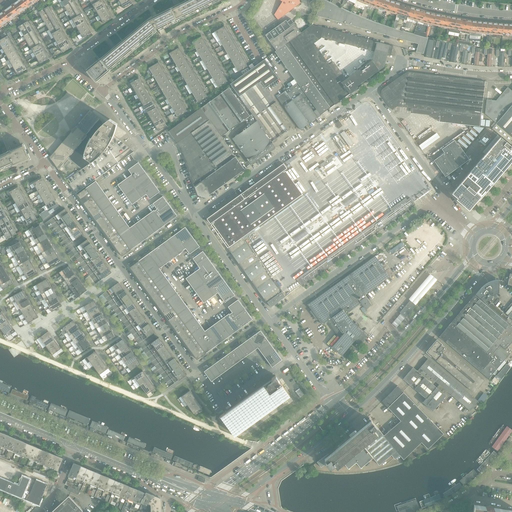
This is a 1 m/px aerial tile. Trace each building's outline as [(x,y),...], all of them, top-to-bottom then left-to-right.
[(28,7),(22,0),(18,0),(12,5),(19,13),(28,7)] [(109,70),(124,57),(156,30),(158,29),(158,30),(217,0),(186,0),(152,17),(151,16),(99,59),(97,61),(86,70),(90,73),(89,74),(93,78),(94,78),(97,82),(110,71),(109,70)] [(95,8),(103,3),(101,0),(100,0),(92,5),(93,5),(95,8)] [(123,8),(132,3),(130,0),(129,0),(121,4),(121,5),(123,8),(123,9),(123,8)] [(299,0),(279,0),(282,2),(274,15),(278,20),(301,4),(299,0)] [(323,18),(328,2),(324,0),(321,0),(316,16),(323,18)] [(376,7),(378,0),(367,0),(366,3),(365,7),(364,10),(361,17),(366,19),(368,14),(366,13),(367,8),(373,10),(374,7),(376,7)] [(386,11),(390,1),(388,0),(378,0),(376,7),(386,11)] [(67,11),(76,6),(73,1),(64,6),(63,7),(64,8),(65,7),(67,10),(66,11),(67,11)] [(397,15),(400,4),(390,1),(386,11),(397,15)] [(331,20),(335,5),(328,2),(323,18),(331,20)] [(97,12),(105,7),(103,3),(95,8),(94,8),(94,9),(95,8),(97,12)] [(406,21),(410,7),(400,4),(397,15),(392,28),(396,30),(403,32),(404,28),(406,21)] [(19,13),(12,5),(3,11),(10,20),(19,13)] [(338,22),(341,8),(335,5),(331,20),(338,22)] [(69,15),(78,10),(76,6),(67,11),(66,11),(66,13),(68,12),(69,15)] [(41,17),(50,12),(47,7),(39,12),(38,12),(39,12),(38,13),(38,14),(40,13),(41,16),(41,17)] [(99,15),(107,11),(105,7),(97,12),(96,12),(97,12),(99,15)] [(417,24),(421,10),(410,7),(406,21),(407,21),(405,27),(410,29),(413,30),(415,24),(416,24),(417,24)] [(345,24),(348,12),(341,8),(338,22),(345,24)] [(72,19),(81,14),(78,10),(69,15),(68,16),(69,17),(70,16),(72,19)] [(428,24),(431,13),(430,13),(421,10),(417,24),(427,27),(428,23),(428,24)] [(10,20),(3,11),(0,13),(0,26),(0,27),(9,21),(10,23),(9,24),(11,27),(14,26),(11,22),(10,20)] [(101,19),(109,14),(107,11),(99,15),(98,16),(99,16),(101,19)] [(44,21),(53,16),(50,12),(41,17),(40,17),(41,18),(42,18),(44,21)] [(352,26),(355,15),(351,13),(348,12),(345,24),(352,26)] [(439,26),(441,15),(431,13),(428,24),(439,26)] [(74,23),(83,18),(81,14),(72,19),(72,20),(72,19),(74,23)] [(103,23),(112,18),(109,14),(101,19),(100,19),(101,20),(101,19),(103,23),(102,23),(103,23)] [(359,28),(362,18),(355,15),(352,26),(359,28)] [(449,28),(451,17),(441,15),(439,26),(449,28)] [(46,25),(46,26),(55,20),(53,16),(44,21),(43,22),(43,23),(45,22),(47,25),(46,25)] [(459,30),(461,19),(451,17),(449,28),(459,30)] [(76,27),(85,22),(83,18),(74,23),(76,27)] [(366,30),(369,20),(362,18),(359,28),(366,30)] [(286,20),(265,35),(267,37),(274,48),(276,50),(276,51),(285,45),(301,33),(291,19),(287,22),(286,20)] [(470,36),(471,21),(461,19),(459,30),(459,33),(468,34),(466,36),(465,42),(458,40),(458,44),(463,44),(468,45),(469,42),(470,36)] [(49,30),(58,25),(55,20),(46,26),(45,26),(46,27),(47,26),(49,30)] [(374,32),(376,23),(369,20),(366,30),(374,32)] [(481,33),(482,22),(471,21),(470,36),(480,37),(481,33)] [(21,31),(30,26),(27,22),(18,27),(17,28),(18,29),(19,28),(21,31)] [(78,30),(87,25),(85,22),(76,27),(78,30)] [(491,38),(492,34),(493,23),(482,22),(481,33),(483,33),(489,34),(488,41),(491,41),(491,38)] [(380,34),(383,25),(376,23),(374,32),(380,34)] [(502,35),(503,24),(496,23),(493,23),(492,34),(495,34),(502,35)] [(511,35),(511,24),(506,24),(503,24),(502,35),(507,35),(511,36),(511,35)] [(52,34),(60,29),(58,25),(49,30),(48,31),(48,32),(50,31),(52,34)] [(80,34),(89,29),(87,25),(78,30),(78,31),(78,30),(80,34)] [(387,36),(390,27),(383,25),(380,34),(387,36)] [(23,36),(32,31),(30,26),(21,31),(20,32),(20,33),(22,32),(24,35),(23,36)] [(216,37),(217,36),(227,31),(224,26),(215,32),(217,35),(215,36),(216,37)] [(301,33),(285,45),(330,108),(335,105),(347,96),(350,94),(349,94),(341,82),(313,43),(314,43),(318,40),(322,38),(324,38),(374,51),(374,52),(372,60),(372,61),(379,71),(382,68),(383,67),(384,64),(384,63),(386,55),(390,56),(392,47),(393,46),(319,27),(313,26),(312,26),(311,26),(304,31),(301,33)] [(394,38),(396,30),(392,28),(390,27),(387,36),(394,38)] [(54,38),(62,33),(60,29),(52,34),(51,34),(52,34),(54,38)] [(83,38),(91,33),(89,29),(80,34),(81,34),(83,37),(82,38),(83,38)] [(401,40),(403,32),(396,30),(394,38),(401,40)] [(26,40),(35,35),(32,31),(23,36),(22,36),(23,38),(24,37),(26,40)] [(220,41),(229,35),(227,31),(217,36),(217,37),(218,36),(219,39),(218,40),(219,41),(220,41)] [(409,38),(410,34),(403,32),(401,40),(408,41),(409,38)] [(61,38),(64,36),(62,33),(54,38),(53,38),(54,38),(56,41),(61,38)] [(425,38),(414,35),(410,34),(409,38),(408,41),(418,44),(416,52),(423,54),(423,53),(428,38),(425,38)] [(28,45),(37,40),(35,35),(26,40),(25,41),(26,42),(27,41),(29,44),(28,45)] [(222,45),(232,40),(229,35),(220,41),(222,44),(221,45),(221,46),(222,45)] [(0,44),(0,45),(9,40),(7,36),(0,40),(0,44)] [(58,45),(67,40),(64,36),(61,38),(56,41),(55,41),(56,42),(56,41),(58,45)] [(194,47),(204,41),(201,37),(192,42),(192,43),(192,42),(194,45),(193,46),(193,47),(194,47)] [(424,57),(432,58),(436,40),(431,39),(428,38),(423,53),(425,54),(424,57)] [(2,49),(11,44),(9,40),(0,45),(2,49)] [(31,49),(40,44),(37,40),(28,45),(27,45),(28,46),(29,46),(31,49)] [(60,49),(69,44),(67,40),(58,45),(60,49)] [(225,50),(234,44),(232,40),(222,45),(223,45),(224,48),(223,49),(224,50),(225,50)] [(196,52),(197,51),(207,46),(204,41),(194,47),(195,47),(197,50),(195,51),(196,52)] [(447,44),(442,43),(438,59),(443,60),(447,44)] [(4,52),(13,47),(11,44),(2,49),(4,52)] [(33,52),(42,47),(40,44),(31,49),(33,52)] [(62,53),(71,48),(69,44),(60,49),(62,52),(62,53),(62,52),(62,53)] [(226,55),(227,54),(237,48),(234,44),(225,50),(227,53),(226,53),(226,55)] [(276,51),(275,52),(297,83),(320,115),(330,108),(285,45),(276,51)] [(199,56),(209,50),(207,46),(197,51),(199,54),(198,55),(198,56),(199,56)] [(7,56),(15,51),(13,47),(4,52),(4,53),(5,52),(7,56)] [(35,56),(44,51),(42,47),(33,52),(33,53),(35,56)] [(171,58),(172,58),(181,52),(179,48),(169,53),(169,54),(170,53),(171,56),(170,57),(171,58)] [(230,58),(240,53),(237,48),(227,54),(228,54),(230,57),(228,58),(229,59),(230,58)] [(201,61),(202,60),(212,55),(209,50),(199,56),(200,56),(202,59),(200,60),(201,61)] [(9,59),(17,55),(15,51),(7,56),(6,56),(7,56),(9,59)] [(38,60),(46,55),(44,51),(35,56),(36,56),(38,60)] [(173,63),(174,62),(184,57),(181,52),(172,58),(174,61),(173,62),(173,63)] [(232,63),(242,57),(240,53),(230,58),(230,59),(230,58),(232,61),(231,62),(231,63),(232,63)] [(11,63),(19,58),(17,55),(9,59),(8,60),(9,60),(11,63)] [(40,64),(48,59),(46,55),(38,60),(37,60),(38,60),(40,63),(39,63),(39,64),(40,63),(40,64)] [(204,65),(205,65),(214,59),(212,55),(202,60),(204,63),(203,64),(204,65)] [(177,67),(186,61),(184,57),(174,62),(175,62),(177,65),(175,66),(176,67),(177,67)] [(235,67),(245,62),(242,57),(232,63),(233,63),(235,66),(233,67),(234,68),(235,67)] [(13,67),(21,62),(19,58),(11,63),(10,63),(10,64),(11,63),(13,67)] [(207,69),(217,63),(214,59),(205,65),(207,68),(206,68),(206,70),(207,69)] [(297,132),(275,102),(265,88),(278,79),(264,60),(230,84),(252,115),(253,116),(276,147),(297,132)] [(178,72),(179,71),(189,65),(186,61),(177,67),(179,70),(178,70),(178,72)] [(347,79),(341,82),(349,94),(356,89),(354,87),(355,87),(356,87),(357,86),(359,85),(360,84),(361,83),(362,82),(363,82),(365,80),(365,79),(365,78),(366,79),(368,77),(367,77),(368,76),(368,77),(368,76),(369,77),(370,77),(369,77),(371,76),(372,75),(373,74),(374,73),(375,73),(376,72),(377,71),(379,71),(372,61),(370,62),(371,62),(362,68),(358,70),(358,71),(350,76),(348,77),(349,78),(347,79)] [(15,70),(24,66),(21,62),(13,67),(12,67),(13,67),(15,70)] [(150,73),(151,72),(161,67),(158,62),(149,68),(151,71),(150,72),(150,73)] [(238,72),(247,66),(245,62),(235,67),(237,70),(236,71),(237,72),(238,72)] [(209,74),(210,73),(219,68),(217,63),(207,69),(208,69),(209,72),(208,73),(209,74)] [(181,76),(182,75),(192,70),(189,65),(179,71),(180,71),(182,74),(180,75),(181,76)] [(17,74),(26,69),(24,66),(15,70),(15,71),(17,74)] [(154,77),(164,71),(161,67),(151,72),(151,73),(152,72),(154,75),(152,76),(153,77),(154,77)] [(211,78),(212,78),(222,72),(219,68),(210,73),(210,74),(210,73),(212,76),(211,77),(211,78)] [(184,80),(194,74),(192,70),(182,75),(182,76),(182,75),(184,79),(183,79),(184,81),(184,80)] [(156,81),(166,76),(164,71),(154,77),(156,80),(155,81),(155,82),(156,81)] [(215,82),(224,77),(222,72),(212,78),(213,78),(214,81),(213,82),(214,83),(215,82)] [(479,127),(483,99),(485,82),(408,72),(406,73),(403,75),(400,77),(392,83),(391,83),(384,89),(382,90),(382,91),(381,92),(381,93),(381,94),(382,96),(392,110),(397,106),(399,107),(430,110),(430,112),(430,113),(431,114),(431,115),(432,116),(432,117),(433,118),(434,119),(435,119),(436,120),(437,120),(439,120),(438,122),(469,126),(469,125),(479,127)] [(186,85),(187,84),(197,79),(194,74),(184,80),(185,80),(187,83),(185,84),(186,85)] [(159,86),(169,80),(166,76),(156,81),(157,81),(159,84),(157,85),(158,86),(159,86)] [(218,87),(227,81),(224,77),(215,82),(217,85),(216,86),(216,87),(217,87),(218,87)] [(133,87),(141,82),(139,78),(130,83),(130,84),(131,83),(133,87)] [(190,89),(199,83),(197,79),(187,84),(187,85),(188,84),(189,87),(188,88),(189,89),(190,89)] [(161,90),(171,85),(169,80),(159,86),(161,89),(160,90),(161,91),(161,90)] [(133,87),(135,91),(143,86),(141,82),(133,87),(132,87),(133,87)] [(287,90),(285,91),(309,123),(320,115),(297,83),(293,86),(290,82),(287,84),(288,87),(286,89),(287,90)] [(191,94),(192,93),(202,88),(199,83),(190,89),(192,92),(191,93),(191,94)] [(163,95),(164,95),(174,89),(171,85),(161,90),(162,90),(164,93),(163,94),(163,95)] [(137,94),(145,89),(143,86),(135,91),(134,91),(135,91),(137,94)] [(511,91),(507,87),(496,101),(486,100),(485,114),(496,123),(491,129),(494,131),(490,137),(492,139),(492,140),(495,143),(500,137),(501,137),(511,145),(511,91)] [(221,137),(249,116),(229,88),(169,131),(177,143),(192,133),(207,154),(221,173),(227,182),(245,170),(235,157),(234,158),(232,155),(233,154),(221,137)] [(195,98),(204,92),(202,88),(192,93),(193,93),(194,96),(193,97),(194,98),(195,98)] [(139,98),(147,93),(145,89),(137,94),(136,94),(136,95),(137,94),(139,98)] [(167,99),(176,93),(174,89),(164,95),(165,95),(166,98),(165,98),(166,100),(167,99)] [(285,91),(276,97),(300,130),(309,123),(285,91)] [(198,102),(207,97),(204,92),(195,98),(197,101),(196,101),(196,103),(197,102),(198,102)] [(141,101),(149,97),(147,93),(139,98),(138,98),(139,98),(141,101)] [(169,103),(179,98),(176,93),(167,99),(169,102),(168,103),(168,104),(169,103)] [(143,105),(151,100),(149,97),(141,101),(141,102),(143,105)] [(171,108),(172,108),(181,102),(179,98),(169,103),(169,104),(170,103),(172,106),(170,107),(171,108)] [(145,109),(154,104),(151,100),(143,105),(143,106),(143,105),(145,109)] [(173,113),(174,112),(184,107),(181,102),(172,108),(174,111),(173,112),(173,113)] [(147,112),(156,108),(154,104),(145,109),(147,112)] [(178,117),(187,111),(184,107),(174,112),(174,113),(175,112),(177,115),(175,116),(176,117),(177,117),(178,117)] [(149,116),(158,111),(156,108),(147,112),(147,113),(149,116)] [(89,143),(92,138),(94,134),(97,130),(101,127),(104,123),(99,119),(100,118),(90,110),(76,127),(76,126),(50,158),(58,170),(69,157),(71,159),(70,159),(82,169),(92,161),(85,156),(86,152),(88,147),(89,143)] [(150,116),(152,120),(160,115),(158,111),(149,116),(149,117),(150,116)] [(154,123),(162,119),(160,115),(152,120),(151,120),(152,120),(154,123)] [(276,147),(253,116),(247,119),(252,125),(233,139),(240,150),(242,152),(249,162),(251,165),(262,157),(276,147)] [(134,152),(116,136),(114,135),(115,133),(116,128),(117,124),(110,119),(106,122),(104,123),(101,127),(97,130),(94,134),(92,138),(89,143),(88,147),(86,152),(85,156),(92,161),(82,169),(73,175),(72,175),(71,175),(72,176),(66,180),(76,194),(134,152)] [(156,127),(164,122),(162,119),(154,123),(153,124),(154,124),(156,127)] [(158,131),(166,126),(164,122),(156,127),(155,127),(156,127),(158,131),(157,131),(158,131)] [(192,133),(177,143),(181,149),(188,168),(207,154),(192,133)] [(479,200),(511,161),(511,147),(500,137),(495,143),(452,194),(458,198),(457,200),(462,205),(469,210),(471,208),(474,204),(478,199),(479,200)] [(469,160),(457,143),(457,144),(454,140),(445,147),(442,149),(444,153),(434,161),(445,177),(469,160)] [(0,170),(17,163),(22,160),(27,158),(22,147),(17,149),(0,156),(0,170)] [(227,182),(221,173),(207,154),(188,168),(198,195),(205,198),(227,182)] [(145,172),(138,163),(128,170),(132,175),(135,180),(145,172)] [(242,239),(300,197),(282,172),(283,172),(287,169),(284,165),(284,164),(283,164),(251,187),(255,193),(254,194),(249,197),(245,191),(242,193),(207,219),(210,224),(213,222),(231,246),(232,247),(242,239)] [(135,188),(149,178),(145,172),(135,180),(132,175),(127,178),(135,188)] [(35,187),(44,182),(42,178),(33,183),(33,184),(33,183),(35,187)] [(135,188),(127,178),(118,185),(125,195),(135,188)] [(142,189),(152,182),(149,178),(135,188),(142,197),(146,194),(142,189)] [(105,194),(96,181),(86,188),(89,193),(93,197),(96,201),(105,194)] [(37,190),(46,186),(44,182),(35,187),(37,190)] [(160,192),(152,182),(142,189),(146,194),(150,199),(160,192)] [(39,194),(48,189),(46,186),(37,190),(37,191),(39,194)] [(11,196),(20,191),(18,187),(9,192),(11,196)] [(80,199),(89,193),(86,188),(77,195),(80,199)] [(142,197),(135,188),(125,195),(132,205),(142,197)] [(41,198),(50,193),(48,189),(39,194),(39,195),(39,194),(41,198)] [(13,200),(22,194),(20,191),(11,196),(12,196),(14,199),(13,200)] [(44,201),(52,196),(50,193),(41,198),(42,198),(44,201)] [(83,204),(93,197),(89,193),(80,199),(83,204)] [(15,203),(24,198),(22,194),(13,200),(14,199),(16,203),(15,203)] [(112,204),(105,194),(96,201),(99,206),(102,210),(103,211),(112,204)] [(46,205),(54,200),(52,196),(44,201),(43,202),(44,202),(46,205)] [(170,206),(163,196),(153,204),(157,209),(160,213),(170,206)] [(96,201),(93,197),(83,204),(86,208),(96,201)] [(17,207),(26,202),(24,198),(15,203),(16,203),(18,207),(17,207)] [(320,273),(341,258),(350,251),(350,250),(352,248),(353,249),(375,234),(379,231),(395,219),(415,205),(413,202),(412,200),(410,198),(407,200),(406,199),(405,198),(405,199),(401,201),(400,202),(391,209),(390,208),(392,211),(297,279),(297,281),(301,278),(304,283),(305,284),(320,273)] [(48,209),(57,204),(54,200),(46,205),(45,205),(46,205),(48,209),(47,209),(48,209)] [(90,212),(99,206),(96,201),(86,208),(90,212)] [(19,212),(20,211),(29,206),(26,202),(17,207),(18,207),(20,210),(18,211),(19,212)] [(119,214),(112,204),(103,211),(105,215),(108,219),(110,221),(119,214)] [(21,216),(22,216),(31,210),(29,206),(20,211),(22,214),(21,215),(21,216)] [(93,217),(102,210),(99,206),(90,212),(93,217)] [(177,216),(170,206),(160,213),(157,209),(154,211),(165,225),(177,216)] [(61,218),(68,213),(65,209),(58,214),(61,218)] [(25,220),(34,215),(31,210),(22,216),(23,216),(25,219),(23,219),(24,221),(25,220)] [(105,215),(103,211),(102,210),(93,217),(96,221),(105,215)] [(165,225),(154,211),(154,210),(149,214),(160,229),(165,225)] [(64,223),(71,217),(68,213),(61,218),(64,223)] [(126,223),(119,214),(110,221),(112,223),(115,228),(117,230),(126,223)] [(160,229),(149,214),(144,217),(155,232),(160,229)] [(28,225),(37,220),(34,215),(25,220),(27,223),(26,224),(27,225),(27,224),(28,225),(28,224),(28,225)] [(99,226),(108,219),(105,215),(96,221),(99,226)] [(0,225),(8,221),(6,216),(0,219),(0,225)] [(67,227),(74,221),(71,217),(64,223),(67,227)] [(155,232),(144,217),(139,221),(150,236),(155,232)] [(425,217),(384,245),(393,257),(394,256),(407,272),(406,273),(415,280),(445,245),(436,237),(429,231),(432,228),(425,217)] [(102,230),(112,223),(110,221),(108,219),(99,226),(102,230)] [(2,230),(11,225),(8,221),(0,225),(0,226),(2,229),(0,230),(1,231),(2,230)] [(70,231),(77,226),(74,221),(67,227),(70,231)] [(150,236),(139,221),(134,225),(145,239),(150,236)] [(106,234),(115,228),(112,223),(102,230),(106,234)] [(140,243),(129,228),(130,228),(126,223),(117,230),(118,232),(121,236),(124,241),(127,245),(131,250),(140,243)] [(4,235),(5,235),(14,230),(11,225),(2,230),(2,231),(3,230),(4,233),(3,234),(4,235)] [(28,238),(42,230),(39,225),(29,231),(31,235),(27,237),(28,238)] [(134,225),(130,228),(129,228),(140,243),(145,239),(134,225)] [(73,235),(80,230),(77,226),(70,231),(73,235)] [(182,244),(192,237),(185,227),(173,236),(183,250),(185,249),(182,244)] [(109,239),(118,232),(117,230),(115,228),(106,234),(109,239)] [(8,239),(16,234),(14,230),(5,235),(7,238),(6,239),(6,240),(7,239),(8,239)] [(34,240),(45,234),(42,230),(28,238),(28,239),(32,236),(34,240)] [(76,239),(83,234),(80,230),(73,235),(76,239)] [(112,243),(121,236),(118,232),(109,239),(112,243)] [(45,234),(34,240),(36,243),(32,246),(33,247),(47,238),(45,234)] [(115,247),(124,241),(121,236),(112,243),(115,247)] [(183,250),(173,236),(167,240),(178,255),(184,251),(183,250)] [(199,247),(192,237),(182,244),(185,249),(189,254),(199,247)] [(40,249),(50,243),(47,238),(33,247),(33,248),(37,245),(40,249)] [(83,249),(90,244),(87,239),(80,245),(83,249)] [(273,282),(242,239),(232,247),(231,246),(228,248),(231,253),(240,265),(250,279),(260,293),(267,303),(267,302),(271,307),(274,305),(285,297),(282,292),(281,290),(282,290),(280,288),(275,281),(273,282)] [(178,255),(167,240),(162,243),(173,258),(178,255)] [(11,252),(22,246),(19,241),(9,247),(8,246),(6,248),(7,250),(9,249),(11,252)] [(118,252),(127,245),(124,241),(115,247),(118,252)] [(38,255),(52,247),(50,243),(40,249),(41,252),(37,255),(38,255)] [(173,258),(162,243),(158,247),(168,262),(173,258)] [(86,253),(93,248),(90,244),(83,249),(86,253)] [(122,256),(131,250),(127,245),(118,252),(122,256)] [(10,259),(24,250),(22,246),(11,252),(13,255),(9,258),(10,259)] [(45,258),(55,252),(52,247),(38,255),(39,257),(43,254),(45,258)] [(168,262),(158,247),(153,251),(164,265),(168,262)] [(89,257),(96,252),(93,248),(86,253),(89,257)] [(16,261),(27,255),(24,250),(10,259),(10,260),(14,257),(16,261)] [(164,265),(153,251),(148,254),(159,269),(164,265)] [(196,264),(206,256),(203,251),(193,259),(196,264)] [(43,264),(57,256),(55,252),(45,258),(47,261),(42,263),(43,264)] [(92,261),(99,256),(96,252),(89,257),(92,261)] [(159,269),(148,254),(138,261),(142,266),(145,270),(148,274),(151,279),(153,280),(163,273),(159,269)] [(15,268),(29,259),(27,255),(16,261),(18,264),(14,267),(15,268)] [(50,267),(60,261),(57,256),(43,264),(44,265),(48,263),(50,267)] [(95,266),(102,260),(99,256),(92,261),(95,266)] [(219,273),(213,266),(206,256),(196,264),(200,268),(195,271),(204,284),(219,273)] [(363,295),(389,276),(375,256),(356,270),(339,282),(343,289),(347,286),(352,293),(350,294),(355,301),(358,304),(361,303),(365,309),(371,305),(363,295)] [(21,270),(32,264),(29,259),(15,268),(15,269),(19,266),(21,270)] [(98,270),(105,264),(102,260),(95,266),(98,270)] [(133,272),(142,266),(138,261),(130,267),(133,272)] [(20,276),(34,268),(32,264),(21,270),(23,273),(19,275),(20,276)] [(101,274),(108,268),(105,264),(98,270),(101,274)] [(58,280),(72,270),(69,265),(59,272),(61,276),(56,280),(56,281),(58,280)] [(136,276),(145,270),(142,266),(133,272),(135,275),(136,276)] [(27,279),(37,273),(34,268),(20,276),(20,277),(25,275),(27,279)] [(104,278),(111,273),(108,268),(101,274),(104,278)] [(65,281),(75,274),(72,270),(58,280),(59,280),(63,278),(65,281)] [(139,281),(148,274),(145,270),(136,276),(139,281)] [(204,284),(195,271),(186,278),(195,291),(204,284)] [(170,283),(163,273),(153,280),(154,283),(158,287),(160,290),(170,283)] [(214,288),(224,281),(219,273),(204,284),(213,296),(218,293),(214,288)] [(430,273),(408,299),(415,305),(437,279),(430,273)] [(64,288),(78,278),(75,274),(65,281),(67,284),(63,287),(64,288)] [(143,285),(151,279),(148,274),(139,281),(143,285)] [(511,274),(501,279),(511,287),(511,274)] [(0,285),(11,279),(8,275),(0,279),(0,285)] [(71,289),(81,282),(78,278),(64,288),(65,289),(69,286),(71,289)] [(3,290),(13,284),(11,279),(0,285),(0,286),(1,286),(3,290)] [(34,292),(49,284),(46,279),(36,285),(38,289),(34,291),(34,292)] [(146,289),(154,283),(153,280),(151,279),(143,285),(146,289)] [(507,349),(511,342),(511,310),(507,317),(492,303),(495,299),(493,295),(498,293),(499,280),(496,280),(493,281),(490,281),(487,283),(485,284),(482,286),(481,288),(476,294),(475,294),(439,337),(488,379),(489,379),(511,352),(507,349)] [(231,290),(224,281),(214,288),(218,293),(221,297),(231,290)] [(70,296),(84,286),(81,282),(71,289),(73,292),(70,295),(70,296)] [(114,292),(122,287),(118,282),(111,288),(114,292)] [(368,335),(358,326),(354,323),(354,324),(352,323),(346,314),(348,312),(345,308),(355,301),(350,294),(352,293),(347,286),(343,289),(339,282),(308,305),(312,310),(318,319),(322,325),(327,321),(338,335),(338,336),(338,335),(340,337),(332,347),(341,356),(355,340),(360,345),(368,335)] [(149,294),(158,287),(154,283),(146,289),(149,294)] [(177,293),(170,283),(160,290),(161,292),(164,296),(167,300),(177,293)] [(41,294),(51,288),(49,284),(34,292),(35,293),(39,291),(41,294)] [(213,296),(204,284),(195,291),(203,303),(213,296)] [(77,298),(87,291),(84,286),(70,296),(71,297),(75,294),(77,298)] [(117,296),(125,291),(122,287),(114,292),(117,296)] [(152,298),(161,292),(160,290),(158,287),(149,294),(152,298)] [(40,301),(54,292),(51,288),(41,294),(43,297),(39,300),(40,301)] [(11,303),(25,295),(23,290),(12,296),(14,300),(10,302),(11,303)] [(225,303),(233,296),(235,295),(231,290),(221,297),(225,303)] [(120,300),(128,295),(125,291),(117,296),(120,300)] [(46,303),(57,297),(54,292),(40,301),(40,302),(44,299),(46,303)] [(155,302),(164,296),(161,292),(152,298),(155,302)] [(187,307),(177,293),(167,300),(167,301),(170,305),(174,309),(177,314),(187,307)] [(18,305),(28,299),(25,295),(11,303),(11,304),(16,302),(18,305)] [(123,304),(131,299),(128,295),(120,300),(123,304)] [(167,301),(167,300),(164,296),(155,302),(158,307),(167,301)] [(45,310),(59,301),(57,297),(46,303),(48,306),(44,309),(45,310)] [(16,312),(30,304),(28,299),(18,305),(19,309),(15,311),(16,312)] [(126,309),(134,303),(131,299),(123,304),(126,309)] [(411,311),(417,304),(412,299),(406,306),(400,313),(405,317),(411,311)] [(84,306),(80,309),(82,312),(82,313),(97,305),(94,300),(84,306)] [(245,309),(238,300),(228,307),(232,313),(235,317),(245,309)] [(51,312),(62,306),(59,301),(45,310),(45,311),(49,308),(51,312)] [(162,311),(170,305),(167,301),(158,307),(162,311)] [(129,313),(137,307),(134,303),(126,309),(129,313)] [(23,314),(33,308),(30,304),(16,312),(17,313),(21,311),(23,314)] [(97,305),(82,313),(83,314),(85,318),(89,315),(99,309),(97,305)] [(165,316),(174,309),(170,305),(162,311),(165,316)] [(132,317),(140,311),(137,307),(129,313),(132,317)] [(194,317),(187,307),(177,314),(180,318),(183,322),(184,324),(194,317)] [(21,321),(35,313),(33,308),(23,314),(25,318),(20,320),(21,321)] [(89,315),(85,318),(87,321),(87,322),(102,314),(99,309),(89,315)] [(168,320),(177,314),(174,309),(165,316),(168,320)] [(252,319),(245,310),(245,309),(235,317),(232,313),(229,314),(240,328),(252,319)] [(135,321),(143,316),(140,311),(132,317),(135,321)] [(28,323),(38,317),(35,313),(21,321),(22,322),(26,320),(28,323)] [(87,322),(85,323),(86,324),(88,323),(92,321),(94,324),(104,318),(102,314),(87,322)] [(180,318),(177,314),(168,320),(171,324),(180,318)] [(240,328),(229,314),(224,317),(234,332),(240,328)] [(138,325),(146,320),(143,316),(135,321),(138,325)] [(201,327),(194,317),(184,324),(186,327),(189,331),(191,334),(201,327)] [(234,332),(224,317),(219,321),(230,336),(234,332)] [(94,324),(90,326),(92,330),(92,331),(107,323),(104,318),(94,324)] [(174,329),(183,322),(180,318),(171,324),(174,329)] [(3,323),(0,325),(0,328),(1,329),(4,334),(5,335),(9,332),(13,329),(14,329),(12,327),(9,323),(7,320),(3,323)] [(66,331),(62,333),(62,334),(76,325),(73,320),(63,327),(66,331)] [(141,329),(149,324),(146,320),(138,325),(141,329)] [(230,336),(219,321),(214,324),(225,339),(230,336)] [(178,333),(186,327),(184,324),(183,322),(174,329),(178,333)] [(107,323),(92,331),(93,332),(95,331),(97,334),(99,333),(109,327),(107,323)] [(144,333),(152,328),(149,324),(141,329),(144,333)] [(225,339),(214,324),(209,328),(220,343),(225,339)] [(76,325),(62,334),(63,335),(67,333),(69,336),(79,329),(76,325)] [(101,336),(97,339),(98,340),(112,331),(109,327),(99,333),(101,336)] [(181,337),(189,331),(186,327),(178,333),(181,337)] [(215,346),(205,331),(201,327),(191,334),(193,336),(196,340),(199,344),(202,349),(205,353),(215,346)] [(147,338),(155,332),(152,328),(144,333),(147,338)] [(220,343),(209,328),(205,331),(215,346),(220,343)] [(66,338),(65,338),(69,343),(82,333),(79,329),(69,336),(66,338)] [(267,340),(260,330),(247,340),(255,350),(258,348),(267,340)] [(48,331),(39,338),(43,342),(51,336),(48,331)] [(112,331),(98,340),(98,341),(99,340),(102,344),(104,342),(109,339),(115,336),(112,331)] [(184,342),(193,336),(191,334),(189,331),(181,337),(184,342)] [(82,333),(69,343),(69,344),(70,343),(73,341),(75,344),(85,337),(82,333)] [(51,336),(43,342),(46,346),(50,343),(54,340),(51,336)] [(187,346),(196,340),(193,336),(184,342),(187,346)] [(75,344),(73,346),(75,349),(74,350),(75,351),(88,341),(85,337),(75,344)] [(155,347),(162,342),(159,338),(151,343),(155,347)] [(112,346),(109,349),(111,352),(112,353),(125,343),(122,339),(117,343),(112,346)] [(50,343),(46,346),(48,349),(51,353),(49,355),(50,356),(51,357),(53,356),(54,358),(63,351),(61,349),(59,346),(56,343),(54,340),(50,343)] [(190,351),(199,344),(196,340),(187,346),(190,351)] [(255,350),(247,340),(243,343),(250,353),(255,350)] [(275,350),(267,340),(258,348),(265,357),(275,350)] [(484,380),(437,340),(436,340),(426,352),(473,393),(484,380)] [(88,341),(75,351),(75,352),(79,349),(81,352),(91,345),(88,341)] [(158,351),(165,346),(162,342),(155,347),(158,351)] [(125,343),(112,353),(112,354),(116,351),(119,354),(128,347),(125,343)] [(250,353),(243,343),(238,347),(245,357),(250,353)] [(193,355),(202,349),(199,344),(190,351),(193,355)] [(161,356),(168,350),(165,346),(158,351),(161,356)] [(119,354),(115,357),(117,360),(118,361),(131,352),(128,347),(119,354)] [(245,357),(238,347),(233,350),(240,360),(245,357)] [(197,360),(205,353),(202,349),(193,355),(197,360)] [(164,360),(171,354),(168,350),(161,356),(164,360)] [(240,360),(233,350),(228,354),(235,364),(240,360)] [(282,360),(275,350),(265,357),(272,367),(282,360)] [(82,360),(82,361),(85,365),(86,365),(87,363),(88,363),(90,362),(98,355),(95,351),(87,357),(84,359),(82,360)] [(131,352),(118,361),(118,362),(121,365),(122,364),(124,362),(134,356),(131,352)] [(167,364),(174,358),(171,354),(164,360),(167,364)] [(235,364),(228,354),(223,357),(230,367),(235,364)] [(87,363),(86,365),(89,369),(90,368),(93,366),(97,363),(101,359),(98,355),(90,362),(88,363),(87,363)] [(124,362),(122,364),(124,368),(123,369),(124,370),(137,360),(134,356),(124,362)] [(230,367),(223,357),(218,361),(226,371),(230,367)] [(170,368),(177,363),(174,358),(167,364),(170,368)] [(97,363),(93,366),(95,369),(99,375),(104,372),(108,368),(106,366),(103,362),(101,359),(97,363)] [(478,401),(428,359),(422,366),(417,371),(444,394),(446,391),(470,411),(478,401)] [(137,360),(124,370),(124,371),(128,368),(131,371),(140,364),(137,360)] [(226,371),(218,361),(213,364),(221,374),(226,371)] [(173,372),(180,367),(177,363),(170,368),(173,372)] [(221,374),(213,364),(209,368),(216,378),(221,374)] [(176,376),(183,371),(180,367),(173,372),(176,376)] [(216,378),(209,368),(204,371),(211,381),(216,378)] [(444,394),(417,371),(413,368),(403,379),(410,385),(426,398),(423,402),(432,411),(445,395),(444,394)] [(134,377),(131,379),(132,381),(134,384),(135,383),(146,375),(143,372),(142,371),(134,377)] [(179,380),(186,375),(183,371),(176,376),(179,380)] [(135,383),(134,384),(136,387),(137,388),(140,386),(140,385),(149,379),(146,375),(135,383)] [(239,432),(285,399),(285,398),(286,399),(290,396),(275,376),(271,379),(272,379),(269,381),(270,381),(268,382),(265,379),(262,381),(264,385),(253,393),(232,408),(230,409),(228,411),(225,413),(225,412),(219,416),(222,420),(224,423),(226,422),(235,435),(239,432)] [(149,379),(140,385),(140,386),(142,388),(146,394),(151,391),(155,388),(153,385),(152,383),(151,382),(149,379)] [(0,380),(0,389),(8,393),(10,386),(4,384),(4,382),(0,380)] [(443,434),(408,397),(397,386),(394,389),(391,392),(388,395),(382,401),(400,421),(390,430),(383,435),(400,455),(403,460),(423,444),(428,449),(443,434)] [(12,389),(10,394),(27,401),(29,396),(26,395),(27,392),(24,391),(23,394),(12,389)] [(184,401),(193,395),(190,390),(181,397),(184,401)] [(32,395),(29,402),(47,409),(49,405),(35,399),(36,397),(32,395)] [(187,405),(196,399),(193,395),(184,401),(187,405)] [(194,414),(202,408),(198,402),(189,408),(194,414)] [(51,403),(48,410),(65,417),(67,412),(68,410),(66,407),(61,405),(60,407),(51,403)] [(69,411),(66,417),(87,426),(89,422),(90,420),(69,411)] [(400,455),(383,435),(369,418),(369,419),(370,420),(369,420),(368,420),(367,421),(368,421),(365,423),(366,425),(363,427),(334,451),(329,455),(328,454),(318,461),(317,462),(321,467),(326,464),(330,469),(335,465),(337,468),(339,467),(341,469),(345,465),(348,469),(356,462),(359,467),(360,468),(373,458),(379,465),(391,455),(395,459),(400,455)] [(90,427),(106,434),(108,428),(92,421),(90,427)] [(491,447),(498,452),(511,431),(511,430),(507,427),(491,447)] [(106,434),(123,441),(125,437),(108,429),(106,434)] [(16,452),(20,441),(6,435),(2,446),(8,449),(16,452)] [(128,438),(126,442),(143,449),(145,445),(128,438)] [(30,458),(34,447),(20,441),(16,452),(23,455),(30,458)] [(44,464),(48,453),(34,447),(30,458),(37,461),(44,464)] [(153,447),(151,453),(170,461),(172,455),(153,447)] [(124,456),(126,452),(118,448),(116,453),(118,454),(124,456)] [(480,473),(497,455),(493,451),(491,454),(486,450),(476,461),(480,465),(476,469),(480,473)] [(58,469),(62,459),(62,458),(48,453),(44,464),(53,468),(58,469)] [(174,457),(172,462),(190,469),(192,465),(177,458),(174,457)] [(84,480),(88,469),(74,463),(69,476),(73,478),(76,479),(77,477),(84,480)] [(98,486),(102,475),(88,469),(84,480),(98,486)] [(465,487),(478,475),(474,470),(471,472),(469,470),(460,477),(463,480),(460,482),(465,487)] [(112,492),(117,481),(102,475),(98,486),(112,492)] [(0,511),(0,488),(39,505),(47,485),(36,480),(35,481),(23,476),(19,485),(0,477),(0,511)] [(126,498),(131,487),(117,481),(112,492),(126,498)] [(445,499),(462,489),(460,485),(459,485),(456,481),(449,486),(445,489),(443,489),(446,493),(443,495),(445,499)] [(79,491),(71,487),(68,486),(67,490),(78,495),(80,491),(79,491)] [(142,502),(145,493),(131,487),(126,498),(141,504),(141,502),(142,502)] [(161,509),(160,498),(146,493),(146,494),(145,493),(142,502),(147,505),(148,503),(151,504),(151,511),(155,511),(155,509),(161,509)] [(419,502),(422,509),(442,501),(439,494),(430,498),(429,494),(423,496),(424,500),(419,502)] [(80,511),(83,510),(69,496),(51,511),(80,511)] [(396,507),(398,511),(411,511),(419,509),(415,500),(396,507)]
